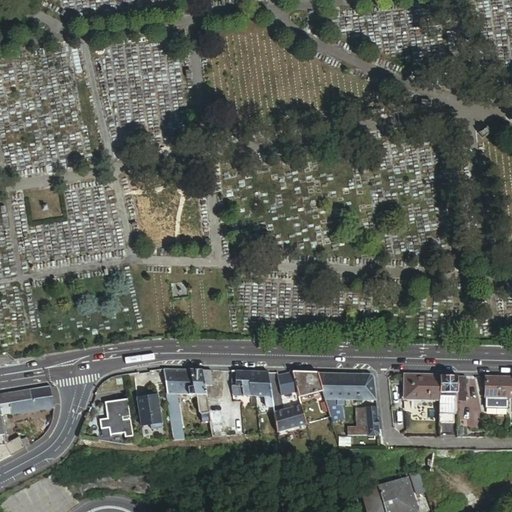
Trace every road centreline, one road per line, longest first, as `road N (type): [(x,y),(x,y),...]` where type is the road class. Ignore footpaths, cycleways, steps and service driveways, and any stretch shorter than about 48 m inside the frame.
road 1 (secondary): [(511,233),(356,511)]
road 2 (tertiary): [(380,357),(170,353),(74,365)]
road 3 (secondary): [(406,511),(511,322)]
road 4 (residential): [(380,357),(390,443),(511,443)]
road 5 (residential): [(74,365),(66,427),(42,453),(0,476)]
road 6 (tertiary): [(511,360),(380,357)]
